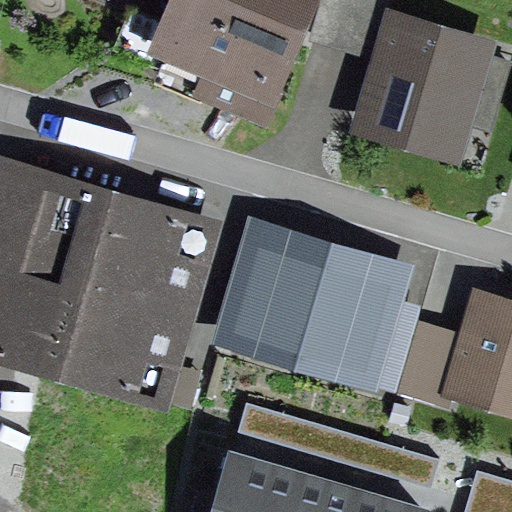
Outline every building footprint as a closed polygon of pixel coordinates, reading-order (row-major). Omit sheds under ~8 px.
[(263,77),(297,0),(188,0),(172,40),(180,44),(170,68),(207,83),(204,89),(261,113),(275,82),(263,77)] [(370,52),(385,0),(324,0),(314,36),(370,52)] [(365,119),(453,145),(481,48),(394,22),(365,119)] [(206,222),(1,161),(0,165),(0,350),(3,351),(2,354),(155,398),(166,360),(142,353),(171,253),(195,259),(206,222)] [(260,246),(236,329),(362,367),(387,284),(260,246)] [(511,306),(478,297),(466,338),(417,324),(399,386),(449,401),(453,387),(511,403),(511,306)] [(214,511),(422,511),(423,510),(231,453),(214,511)] [(511,511),(511,471),(477,463),(464,511),(511,511)] [(30,511),(1,504),(0,507),(0,511),(49,511),(53,497),(37,492),(31,511),(30,511)]
